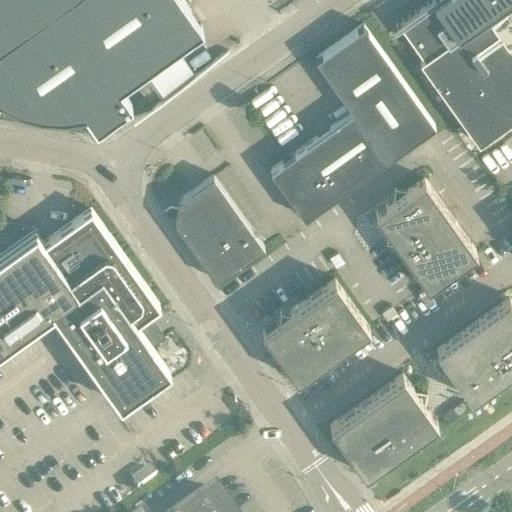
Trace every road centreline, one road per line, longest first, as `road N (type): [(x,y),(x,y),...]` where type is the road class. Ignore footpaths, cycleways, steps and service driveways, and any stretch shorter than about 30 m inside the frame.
road 1 (unclassified): [(348,511),(101,162)]
road 2 (unclassified): [(101,162),(330,0)]
